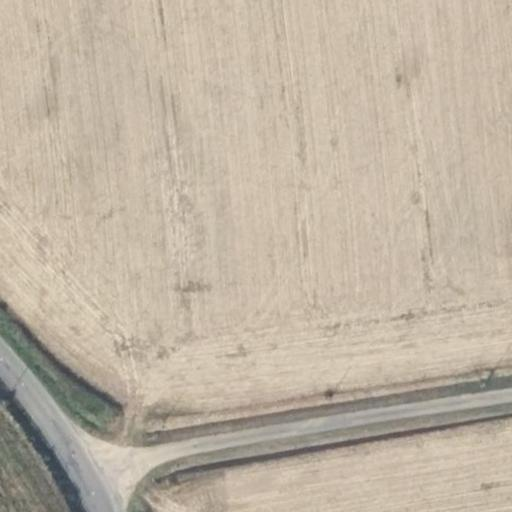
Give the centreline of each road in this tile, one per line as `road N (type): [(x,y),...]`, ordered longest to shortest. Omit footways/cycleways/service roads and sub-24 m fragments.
road 1 (unclassified): [(85,470),(511,402)]
road 2 (tertiary): [(0,355),(85,470)]
